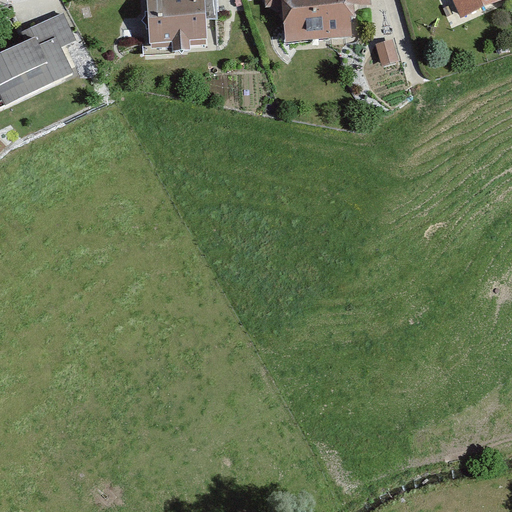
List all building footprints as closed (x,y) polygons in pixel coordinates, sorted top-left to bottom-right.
[(168,0),(169,2),(133,2),(133,48),(159,49),(159,56),(173,56),(173,47),(190,47),(190,29),(206,29),(206,0),(168,0)] [(253,0),(255,17),(266,16),(268,50),(335,45),(332,14),(356,12),(354,0),(253,0)] [(434,0),(442,23),(491,6),(489,0),(434,0)] [(511,0),(498,0),(502,12),(511,7),(511,0)] [(28,52),(0,64),(0,77),(15,110),(82,78),(69,50),(78,46),(65,19),(22,39),(28,52)] [(384,66),(401,63),(397,40),(380,43),(384,66)] [(379,67),(374,45),(360,49),(365,70),(379,67)]
